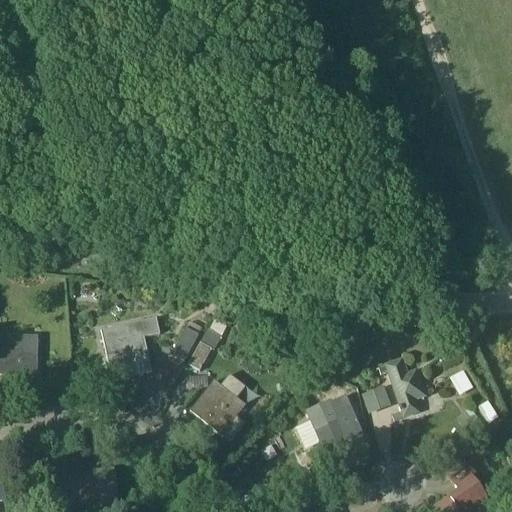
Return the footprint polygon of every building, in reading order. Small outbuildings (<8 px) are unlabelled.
[(123,328),(100,333),(111,383),(150,374),(142,336),(126,340),(123,328)] [(170,359),(183,366),(198,338),(185,331),(170,359)] [(36,379),(37,340),(0,338),(0,368),(1,369),(1,378),(36,379)] [(211,350),(199,344),(186,367),(197,374),(211,350)] [(415,374),(406,377),(401,363),(378,371),(380,375),(387,373),(399,407),(397,408),(400,415),(401,414),(403,419),(417,415),(412,403),(424,399),(415,374)] [(232,418),(235,421),(245,409),(214,384),(189,414),(217,436),(232,418)] [(360,396),(367,412),(389,403),(383,387),(360,396)] [(338,415),(346,411),(341,401),(347,399),(346,398),(307,415),(322,449),(347,438),(338,415)] [(469,411),(455,421),(469,439),(483,429),(469,411)] [(118,468),(95,470),(97,480),(61,484),(65,510),(122,503),(118,468)] [(306,485),(315,481),(311,472),(302,476),(306,485)] [(478,511),(488,506),(469,477),(454,487),(459,495),(435,510),(436,511),(478,511)]
